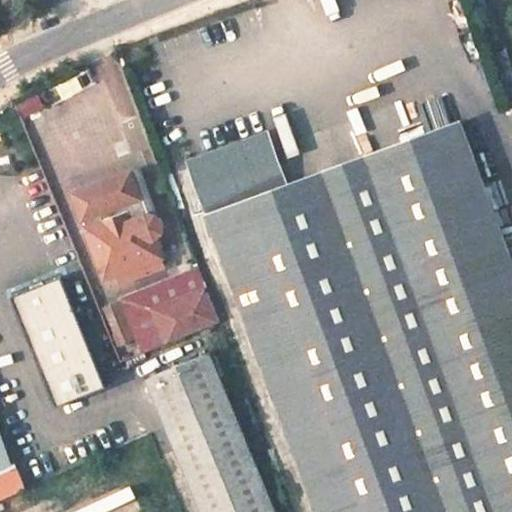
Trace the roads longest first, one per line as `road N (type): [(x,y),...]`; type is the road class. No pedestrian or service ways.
road 1 (unclassified): [(0,68),(162,0)]
road 2 (unknown): [(464,15),(326,61)]
road 3 (unknown): [(464,15),(511,141)]
